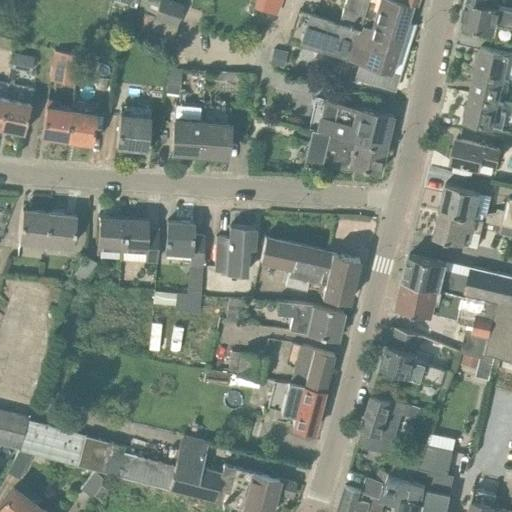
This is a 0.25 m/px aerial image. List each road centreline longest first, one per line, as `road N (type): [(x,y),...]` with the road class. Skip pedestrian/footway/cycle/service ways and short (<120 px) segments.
road 1 (residential): [(402,200),(0,173)]
road 2 (tertiary): [(315,511),(402,200)]
road 3 (tertiary): [(402,200),(445,0)]
